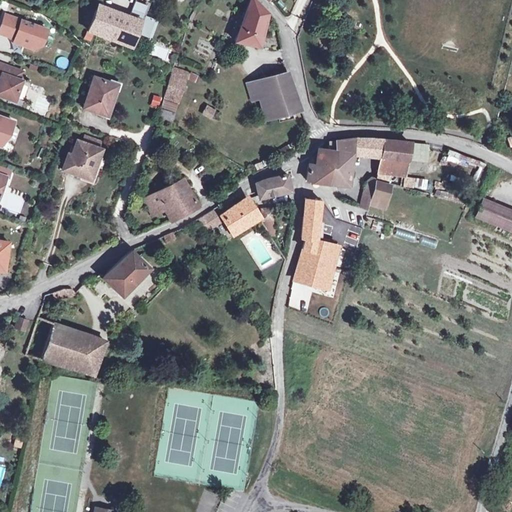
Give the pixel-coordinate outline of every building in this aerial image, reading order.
[(161,0),(159,6),(169,10),(172,0),(161,0)] [(258,46),(267,14),(252,0),(249,0),(244,12),(242,18),(234,41),(258,46)] [(136,1),(131,14),(142,17),(146,5),(136,1)] [(87,30),(104,36),(112,16),(103,12),(95,9),(94,11),(87,30)] [(244,12),(237,10),(235,16),(242,18),(244,12)] [(22,44),(34,49),(41,45),(46,29),(5,14),(0,28),(0,33),(14,38),(23,41),(22,44)] [(139,25),(136,32),(148,37),(155,19),(145,15),(144,18),(142,17),(139,25)] [(139,25),(112,16),(104,36),(131,46),(136,32),(139,25)] [(68,39),(62,37),(57,52),(63,54),(68,39)] [(230,46),(222,42),(219,50),(227,53),(230,46)] [(22,71),(0,63),(0,95),(14,100),(22,80),(20,79),(22,71)] [(170,73),(162,100),(176,104),(187,73),(172,68),(170,73)] [(269,117),(299,109),(286,72),(258,81),(269,117)] [(108,82),(94,77),(83,108),(107,115),(115,91),(107,88),(108,82)] [(263,119),(269,117),(258,81),(247,84),(252,101),(257,100),(263,119)] [(117,85),(108,82),(107,88),(115,91),(117,85)] [(176,104),(162,100),(160,108),(173,112),(176,104)] [(212,110),(206,106),(203,113),(209,117),(212,110)] [(169,124),(173,112),(160,108),(157,117),(169,124)] [(12,121),(0,116),(0,145),(3,147),(12,121)] [(86,137),(84,143),(96,147),(98,141),(86,137)] [(329,142),(328,150),(342,152),(340,164),(336,164),(330,184),(338,184),(349,185),(350,178),(350,171),(353,154),(354,138),(329,142)] [(353,154),(380,156),(383,140),(354,138),(353,154)] [(84,143),(76,140),(71,155),(67,153),(61,169),(82,177),(92,181),(96,169),(94,168),(101,149),(96,147),(84,143)] [(408,159),(410,143),(383,140),(380,156),(406,160),(407,160),(408,159)] [(427,161),(429,145),(410,143),(408,159),(427,161)] [(155,147),(149,144),(147,149),(146,153),(145,155),(151,157),(155,147)] [(449,148),(443,163),(478,178),(484,164),(449,148)] [(342,152),(328,150),(318,149),(315,164),(309,163),(306,181),(330,184),(336,164),(340,164),(342,152)] [(402,177),(406,160),(380,156),(374,180),(388,183),(389,175),(402,177)] [(266,179),(256,183),(259,197),(290,191),(289,185),(287,179),(286,175),(266,179)] [(163,209),(170,221),(198,206),(182,178),(143,199),(152,215),(163,209)] [(413,178),(411,188),(432,194),(435,184),(413,178)] [(360,207),(367,211),(368,204),(374,181),(371,180),(366,183),(360,207)] [(382,209),(389,184),(388,183),(374,180),(374,181),(368,204),(382,209)] [(485,187),(476,183),(467,204),(466,207),(475,211),(485,187)] [(234,234),(258,218),(256,215),(245,198),(222,215),(234,234)] [(299,258),(333,267),(339,245),(317,240),(321,201),(305,199),(301,238),(305,239),(299,258)] [(511,210),(484,199),(476,217),(511,232),(511,210)] [(272,208),(262,209),(262,220),(266,220),(266,226),(273,226),(273,220),(272,208)] [(212,211),(201,219),(209,230),(220,222),(212,211)] [(171,233),(164,237),(167,242),(174,238),(171,233)] [(208,237),(200,245),(203,249),(211,242),(208,237)] [(149,267),(132,250),(116,265),(114,262),(111,265),(113,267),(103,277),(122,295),(149,267)] [(333,267),(299,258),(293,278),(328,288),(333,267)] [(333,267),(328,288),(330,288),(341,291),(346,271),(336,268),(333,267)] [(67,289),(61,289),(53,293),(55,301),(65,297),(71,297),(67,289)] [(37,317),(25,355),(93,375),(97,363),(81,357),(87,341),(52,328),(54,323),(37,317)] [(17,318),(14,327),(22,330),(24,331),(27,321),(17,318)] [(81,357),(97,363),(105,340),(54,323),(52,328),(87,341),(81,357)]
